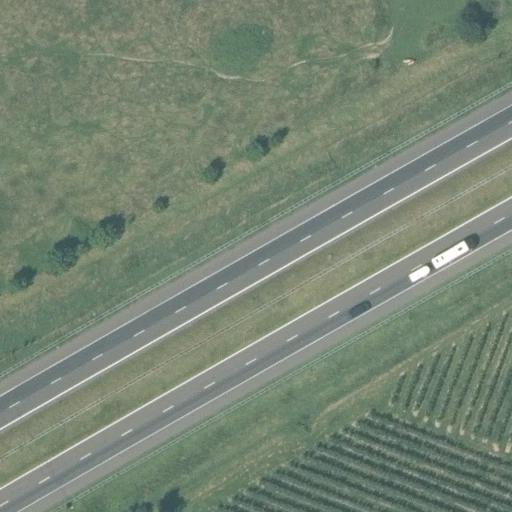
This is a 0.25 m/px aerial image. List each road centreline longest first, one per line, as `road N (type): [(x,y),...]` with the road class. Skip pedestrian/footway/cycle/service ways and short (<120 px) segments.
road 1 (motorway): [(0,511),(511,215)]
road 2 (motorway): [(511,120),(0,409)]
